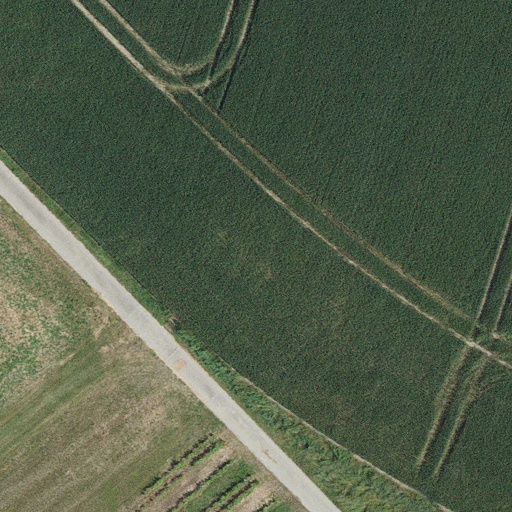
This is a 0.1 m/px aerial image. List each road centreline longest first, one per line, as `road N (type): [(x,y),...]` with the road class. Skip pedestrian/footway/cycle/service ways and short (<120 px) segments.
road 1 (track): [(0,179),(320,511)]
road 2 (track): [(0,442),(141,326)]
